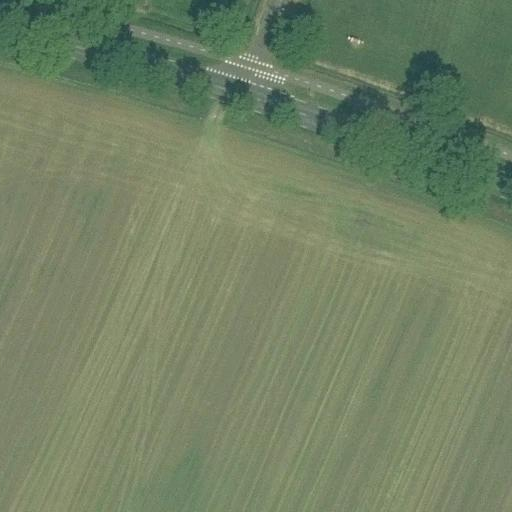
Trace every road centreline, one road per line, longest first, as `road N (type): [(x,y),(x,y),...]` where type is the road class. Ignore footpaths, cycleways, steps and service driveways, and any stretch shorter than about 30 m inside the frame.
road 1 (secondary): [(243,97),(511,191)]
road 2 (secondary): [(0,30),(243,97)]
